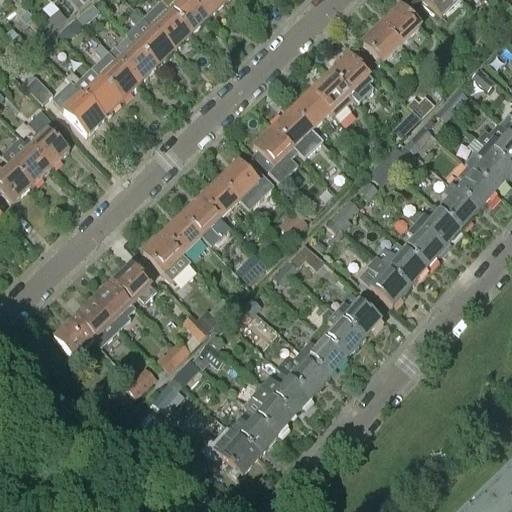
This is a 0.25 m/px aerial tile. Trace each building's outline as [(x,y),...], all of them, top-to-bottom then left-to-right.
[(77,14),(82,10),(75,0),(69,5),(77,14)] [(87,0),(74,0),(75,0),(82,10),(90,3),(87,0)] [(191,40),(208,23),(185,0),(182,0),(167,15),(191,40)] [(185,0),(208,23),(226,6),(220,0),(185,0)] [(459,5),(453,0),(420,0),(418,2),(439,23),(459,5)] [(82,30),(98,17),(92,9),(76,23),(82,30)] [(132,49),(133,50),(155,73),(173,57),(149,32),(150,31),(142,24),(133,15),(134,15),(129,9),(126,11),(128,21),(136,29),(125,40),(126,41),(133,48),(132,49)] [(398,10),(379,29),(399,50),(419,31),(398,10)] [(173,57),(191,40),(167,15),(150,31),(149,32),(173,57)] [(33,35),(39,30),(31,22),(26,27),(33,35)] [(39,30),(46,40),(54,33),(46,24),(39,30)] [(409,60),(399,50),(379,29),(360,48),(380,69),(380,68),(389,79),(409,60)] [(21,61),(46,40),(39,30),(33,35),(22,45),(17,39),(16,39),(8,46),(21,61)] [(3,39),(8,46),(16,39),(11,33),(3,39)] [(65,33),(59,38),(63,43),(69,38),(65,33)] [(138,90),(155,73),(133,50),(132,49),(133,48),(126,41),(115,52),(114,50),(107,57),(115,65),(138,90)] [(101,63),(107,57),(93,42),(89,46),(93,50),(92,51),(94,53),(92,54),(101,63)] [(327,77),(349,100),(369,81),(347,58),(327,77)] [(120,107),(138,90),(115,65),(97,82),(120,107)] [(102,124),(120,107),(97,82),(87,92),(79,84),(71,75),(63,82),(72,91),(73,90),(80,98),(79,99),(102,124)] [(476,76),(471,82),(487,96),(492,90),(476,76)] [(354,105),(349,100),(327,77),(308,95),(330,119),(339,128),(351,116),(346,112),(354,105)] [(34,82),(24,92),(46,115),(56,105),(34,82)] [(457,94),(440,114),(448,121),(466,102),(457,94)] [(311,137),(330,119),(308,95),(289,113),(311,137)] [(85,141),(102,124),(79,99),(61,116),(85,141)] [(411,117),(419,125),(427,116),(417,107),(413,102),(404,111),(411,117)] [(174,112),(169,107),(163,113),(168,118),(174,112)] [(292,155),(311,137),(289,113),(270,132),(292,155)] [(443,127),(448,121),(440,114),(434,120),(443,127)] [(34,144),(26,151),(49,175),(68,156),(49,137),(54,132),(39,116),(26,129),(34,138),(31,140),(34,144)] [(419,125),(411,117),(391,136),(399,145),(419,125)] [(511,176),(511,143),(506,137),(497,130),(489,140),(484,136),(475,146),(483,153),(511,178),(511,176)] [(299,161),(292,155),(270,132),(250,151),(272,174),(266,180),(278,192),(296,174),(291,169),(299,161)] [(425,135),(421,132),(409,144),(418,153),(430,140),(425,135)] [(418,153),(409,144),(404,150),(413,158),(418,153)] [(413,158),(404,150),(398,156),(407,164),(413,158)] [(30,193),(49,175),(26,151),(7,170),(30,193)] [(494,197),(511,178),(483,153),(475,162),(480,166),(471,176),(494,197)] [(381,192),(394,177),(380,165),(367,179),(381,192)] [(236,166),(216,185),(237,207),(245,214),(265,196),(236,166)] [(7,170),(0,176),(0,198),(12,211),(30,193),(7,170)] [(494,197),(471,176),(466,171),(449,191),(477,216),(494,197)] [(218,224),(237,207),(216,185),(198,203),(218,224)] [(368,204),(377,195),(367,186),(359,195),(368,204)] [(459,236),(477,216),(449,191),(441,200),(446,204),(436,215),(459,236)] [(358,213),(361,210),(361,206),(355,199),(349,205),(357,213),(358,213)] [(200,242),(218,224),(198,203),(179,221),(200,242)] [(358,213),(357,213),(349,205),(331,223),(340,231),(342,233),(348,227),(347,225),(358,213)] [(459,236),(436,215),(432,211),(423,221),(419,217),(414,217),(409,224),(415,230),(442,255),(459,236)] [(276,231),(290,244),(304,230),(291,217),(276,231)] [(181,260),(200,242),(179,221),(160,239),(181,260)] [(334,238),(340,231),(331,223),(330,222),(324,230),(334,238)] [(425,274),(442,255),(415,230),(406,239),(411,244),(403,253),(425,274)] [(160,239),(141,257),(162,279),(173,291),(192,272),(181,260),(160,239)] [(311,249),(320,257),(324,253),(316,245),(311,249)] [(282,271),(292,280),(296,274),(303,267),(313,275),(321,266),(303,250),(296,258),(287,266),(282,271)] [(408,294),(425,274),(403,253),(393,264),(388,259),(380,268),(381,269),(408,294)] [(244,267),(258,280),(265,273),(251,259),(244,267)] [(390,313),(408,294),(381,269),(380,268),(375,263),(366,273),(371,278),(359,291),(371,302),(374,298),(390,313)] [(128,270),(110,288),(131,309),(137,303),(143,309),(155,297),(128,270)] [(286,287),(292,280),(282,271),(276,278),(286,287)] [(135,313),(131,309),(110,288),(91,306),(111,327),(119,335),(131,323),(128,321),(135,313)] [(239,293),(229,301),(235,308),(245,299),(239,293)] [(342,311),(335,319),(362,345),(380,325),(349,298),(340,309),(342,311)] [(251,303),(246,308),(255,316),(260,311),(251,303)] [(119,335),(111,327),(91,306),(72,324),(93,345),(101,353),(119,335)] [(255,316),(246,308),(231,323),(240,332),(255,316)] [(362,345),(335,319),(327,312),(320,320),(321,328),(314,336),(345,364),(362,345)] [(206,314),(196,324),(208,336),(218,327),(206,314)] [(181,328),(192,339),(199,346),(208,337),(208,336),(196,324),(190,319),(181,328)] [(85,352),(93,345),(72,324),(52,343),(80,372),(92,360),(85,352)] [(328,383),(345,364),(314,336),(304,348),(307,350),(300,358),(328,383)] [(214,340),(210,345),(218,353),(222,348),(214,340)] [(189,357),(181,350),(177,345),(172,350),(184,362),(189,357)] [(208,348),(199,358),(209,368),(215,373),(225,363),(208,348)] [(168,378),(184,362),(172,350),(155,367),(168,378)] [(311,403),(328,383),(300,358),(292,367),(297,372),(288,382),(311,403)] [(186,386),(198,374),(192,368),(180,380),(186,386)] [(144,373),(132,384),(143,395),(155,384),(144,373)] [(175,398),(182,390),(173,382),(166,389),(150,407),(160,415),(175,398)] [(294,422),(311,403),(288,382),(279,393),(268,383),(259,393),(265,398),(266,396),(294,422)] [(143,395),(132,384),(123,392),(134,404),(143,395)] [(262,411),(254,421),(276,441),(294,422),(266,396),(265,398),(259,393),(251,401),(262,411)] [(259,461),(276,441),(254,421),(244,432),(239,428),(232,436),(259,461)] [(241,481),(259,461),(232,436),(231,436),(228,434),(216,448),(204,440),(192,453),(191,453),(213,469),(219,462),(241,481)] [(511,511),(511,481),(496,497),(511,511)] [(511,511),(496,497),(480,511),(511,511)]
